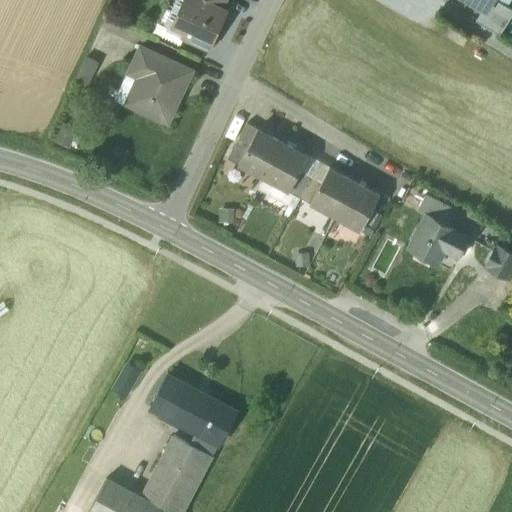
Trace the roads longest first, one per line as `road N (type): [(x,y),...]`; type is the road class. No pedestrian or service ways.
road 1 (secondary): [(511,418),(164,227)]
road 2 (residential): [(272,0),(164,227)]
road 3 (secondary): [(164,227),(0,161)]
